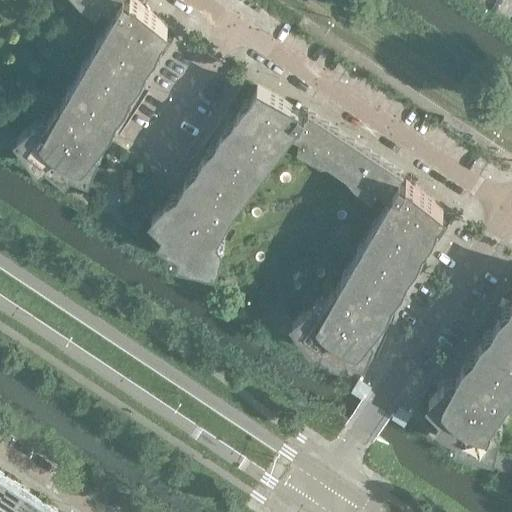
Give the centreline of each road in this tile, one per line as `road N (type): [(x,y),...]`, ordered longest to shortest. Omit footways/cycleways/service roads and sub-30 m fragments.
road 1 (secondary): [(331,481),(0,262)]
road 2 (residential): [(511,209),(199,0)]
road 3 (secondary): [(0,302),(311,510)]
road 4 (residential): [(331,481),(511,210)]
